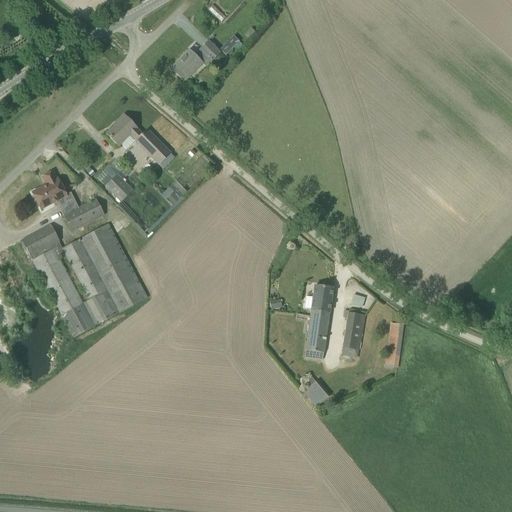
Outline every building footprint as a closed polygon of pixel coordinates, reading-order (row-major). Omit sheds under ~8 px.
[(251,29),(245,36),(249,39),(255,32),(251,29)] [(233,36),(220,49),(226,55),(239,42),(233,36)] [(171,69),(183,82),(202,64),(201,64),(207,58),(211,62),(219,53),(208,42),(199,50),(201,52),(195,57),(189,51),(171,69)] [(158,165),(170,154),(147,130),(142,134),(123,115),(115,123),(117,125),(106,135),(118,147),(120,144),(126,150),(135,141),(158,165)] [(55,201),(66,196),(57,180),(56,180),(52,173),(42,178),(46,185),(32,193),(40,209),(55,201)] [(120,202),(132,191),(116,175),(105,187),(120,202)] [(173,206),(179,200),(175,195),(168,201),(173,206)] [(78,209),(63,216),(71,232),(76,229),(103,215),(95,200),(78,209)] [(49,226),(21,241),(72,338),(146,298),(107,225),(61,250),(49,226)] [(304,308),(311,309),(304,358),(322,360),(332,289),(314,286),(313,298),(306,297),(304,308)] [(348,305),(361,308),(363,297),(351,294),(348,305)] [(276,301),(268,303),(270,311),(278,309),(276,301)] [(342,356),(357,359),(364,316),(349,314),(342,356)] [(385,367),(396,369),(402,326),(390,324),(385,367)] [(315,408),(327,397),(313,381),(301,392),(315,408)]
